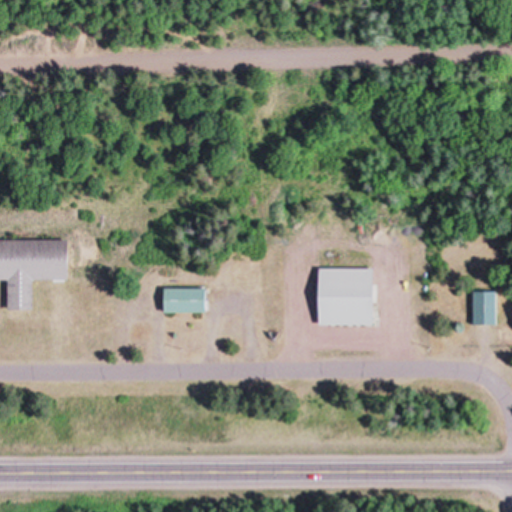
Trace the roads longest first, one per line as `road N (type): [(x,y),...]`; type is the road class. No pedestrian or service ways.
road 1 (track): [(0,67),(511,53)]
road 2 (trunk): [(0,475),(511,473)]
road 3 (residential): [(0,373),(491,375)]
